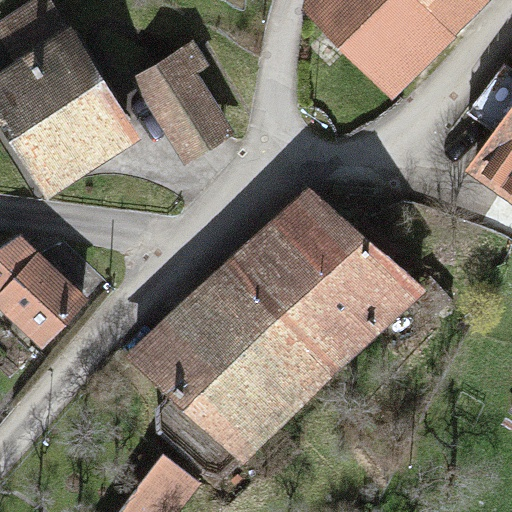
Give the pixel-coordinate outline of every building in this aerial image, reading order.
[(130,132),(42,0),(39,0),(0,25),(0,47),(0,48),(0,47),(0,119),(45,188),(130,132)] [(312,0),(390,77),(466,0),(312,0)] [(170,42),(130,69),(185,147),(224,119),(170,42)] [(511,89),(474,153),(511,175),(511,89)] [(397,282),(302,182),(129,347),(224,446),(397,282)] [(11,232),(0,241),(0,304),(31,337),(73,298),(11,232)] [(147,447),(97,511),(172,511),(194,483),(147,447)]
